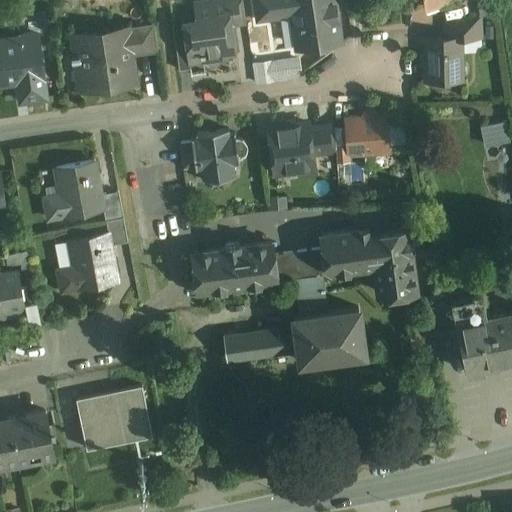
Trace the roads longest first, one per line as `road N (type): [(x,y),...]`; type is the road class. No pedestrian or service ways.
road 1 (secondary): [(253,511),(511,458)]
road 2 (residential): [(166,112),(394,68)]
road 3 (residential): [(0,132),(166,112)]
road 4 (residential): [(0,376),(47,365),(148,303)]
